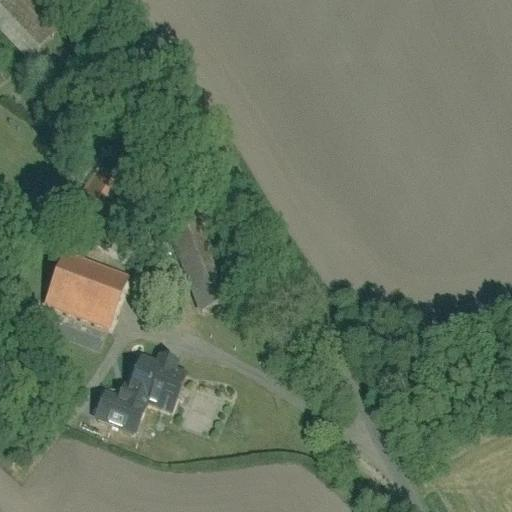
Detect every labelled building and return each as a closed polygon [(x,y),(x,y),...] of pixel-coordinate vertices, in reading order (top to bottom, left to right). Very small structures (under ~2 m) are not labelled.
[(25,0),(0,0),(0,32),(16,51),(47,23),(25,0)] [(74,205),(109,227),(132,192),(97,169),(74,205)] [(202,225),(169,238),(199,317),(232,304),(202,225)] [(111,334),(131,280),(63,255),(43,310),(111,334)] [(155,365),(138,360),(127,394),(105,387),(94,421),(138,435),(147,407),(178,418),(192,376),(173,370),(175,364),(157,358),(155,365)]
